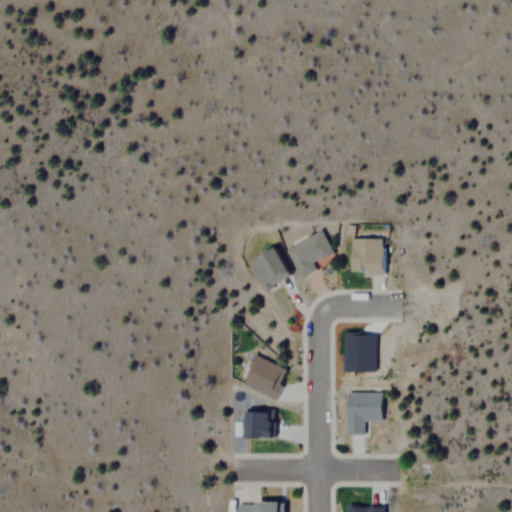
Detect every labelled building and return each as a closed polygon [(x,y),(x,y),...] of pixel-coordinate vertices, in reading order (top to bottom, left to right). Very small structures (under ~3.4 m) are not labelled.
[(294,249),(329,229),(343,253),(308,273),(294,249)] [(357,237),(393,236),(394,271),(357,271),(357,237)] [(257,261),(280,248),(297,277),(274,291),(257,261)] [(344,372),(377,371),(377,333),(344,333),(344,372)] [(259,353),(292,364),(282,393),(249,381),(259,353)] [(348,389),(384,389),(384,418),(348,418),(348,389)] [(252,410),(278,410),(277,438),(252,438),(252,410)] [(288,500),(288,511),(242,511),(242,500),(288,500)] [(350,511),(350,501),(385,500),(385,511),(350,511)]
